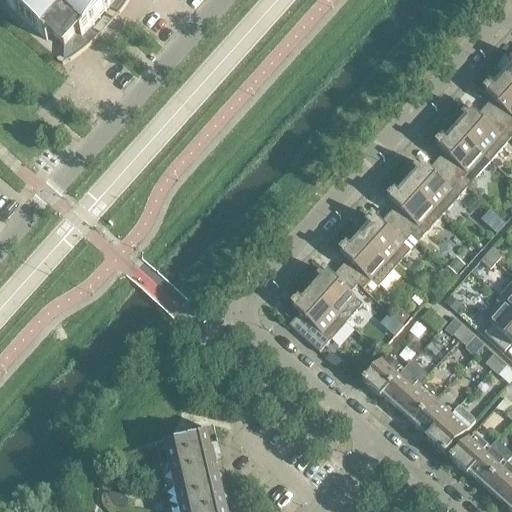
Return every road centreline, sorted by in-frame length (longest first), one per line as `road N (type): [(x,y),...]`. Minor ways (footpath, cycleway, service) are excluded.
road 1 (residential): [(376,444),(250,330),(245,302),(511,9)]
road 2 (unclassified): [(0,251),(225,0)]
